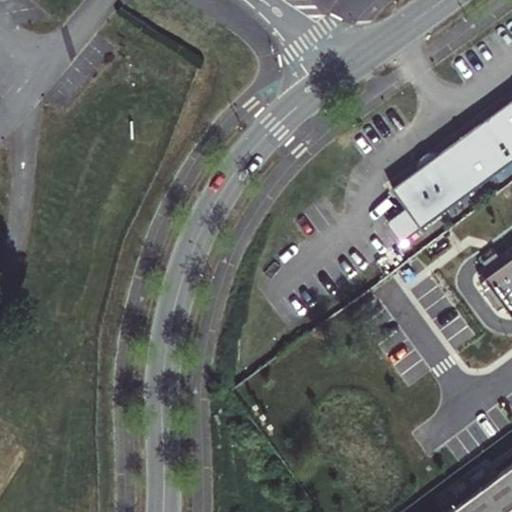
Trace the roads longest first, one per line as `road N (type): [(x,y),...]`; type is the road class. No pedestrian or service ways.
road 1 (primary): [(338,76),(259,142),(190,253),(163,370),(163,511)]
road 2 (primary): [(443,0),(338,76)]
